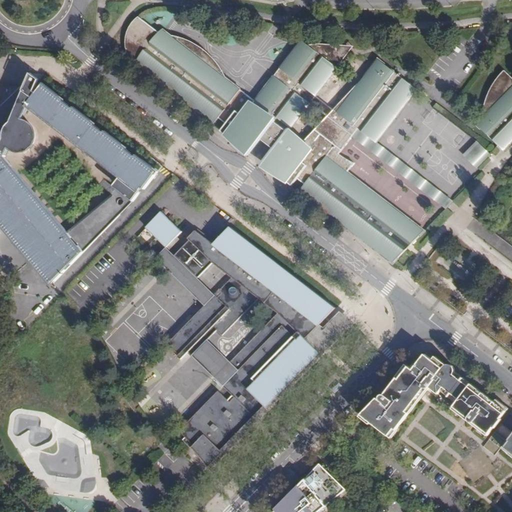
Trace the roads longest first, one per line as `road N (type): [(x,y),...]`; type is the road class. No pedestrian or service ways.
road 1 (residential): [(425,315),(235,511)]
road 2 (residential): [(213,153),(63,30)]
road 3 (residential): [(425,315),(273,199)]
